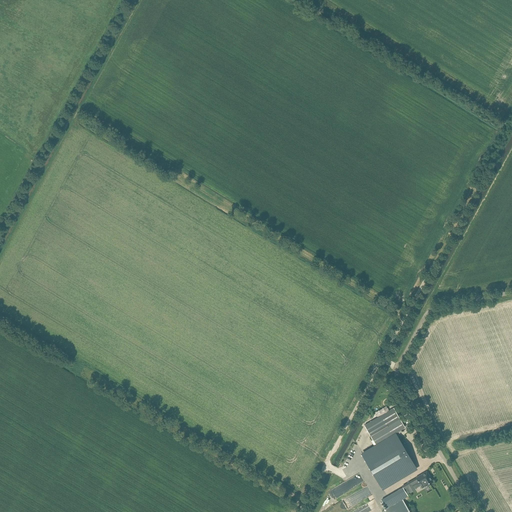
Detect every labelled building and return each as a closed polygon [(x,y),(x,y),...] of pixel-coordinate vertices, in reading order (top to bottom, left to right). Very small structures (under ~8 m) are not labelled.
[(394,408),(364,425),(375,444),(394,434),(405,427),(394,408)] [(395,435),(394,434),(375,444),(361,453),(382,488),(416,468),(395,434),(395,435)] [(361,473),(331,488),(336,498),(338,497),(341,501),(330,506),(332,511),(343,511),(348,510),(349,511),(350,511),(365,505),(366,507),(375,503),(361,473)] [(433,481),(428,473),(425,474),(424,473),(416,477),(418,482),(420,485),(422,488),(426,485),(426,486),(433,481)] [(408,488),(404,490),(406,493),(410,491),(410,492),(411,492),(415,489),(415,488),(420,485),(418,482),(408,488)] [(410,511),(403,499),(408,496),(403,487),(381,500),(387,509),(382,511),(410,511)]
